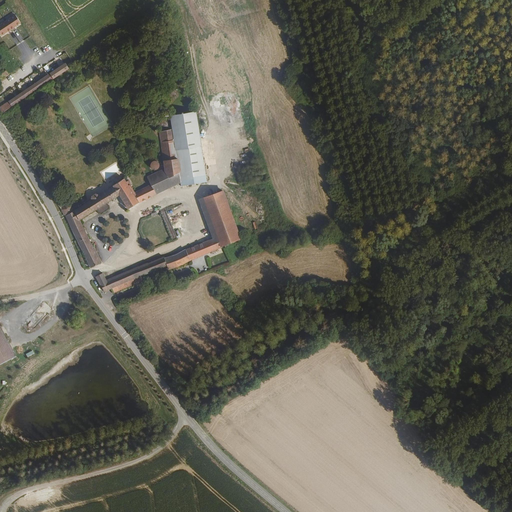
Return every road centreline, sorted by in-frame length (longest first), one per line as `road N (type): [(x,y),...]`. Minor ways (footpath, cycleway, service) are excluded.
road 1 (tertiary): [(285,511),(186,416),(85,279),(0,129)]
road 2 (track): [(83,275),(192,236),(185,197),(153,201),(133,213),(125,255)]
road 3 (track): [(175,0),(210,116),(217,177),(185,197)]
road 4 (track): [(186,416),(158,452),(19,493),(2,511)]
